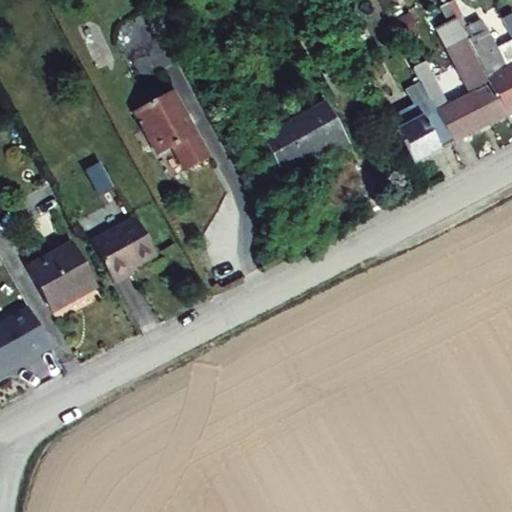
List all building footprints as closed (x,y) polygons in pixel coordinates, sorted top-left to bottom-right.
[(142,0),(147,9),(164,0),(142,0)] [(461,30),(466,27),(453,0),(447,3),(455,19),(461,30)] [(511,13),(500,19),(511,41),(511,13)] [(452,143),(506,116),(461,30),(455,19),(435,29),(469,95),(436,112),(452,143)] [(511,41),(496,49),(481,20),(466,27),(461,30),(506,116),(511,112),(511,41)] [(314,26),(296,35),(311,62),(314,60),(334,97),(348,89),(314,26)] [(413,106),(387,119),(411,164),(452,143),(436,112),(421,83),(405,91),(413,106)] [(185,171),(206,160),(170,92),(134,111),(158,155),(173,148),(185,171)] [(331,149),(346,141),(324,103),(262,137),(281,170),(328,144),(331,149)] [(155,255),(136,220),(91,244),(113,284),(133,273),(130,269),(155,255)] [(27,268),(51,311),(95,287),(71,244),(27,268)] [(21,366),(50,349),(27,308),(0,323),(0,373),(19,363),(21,366)]
